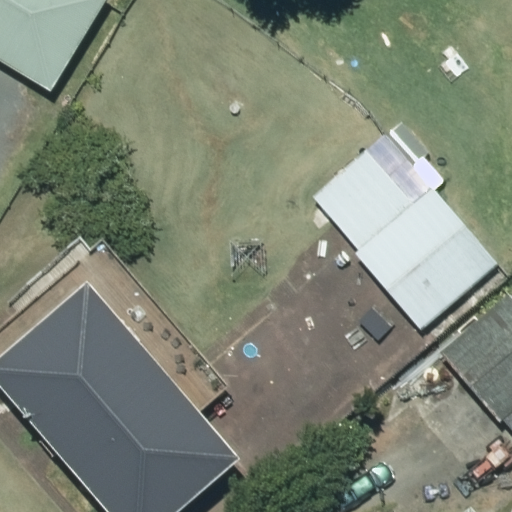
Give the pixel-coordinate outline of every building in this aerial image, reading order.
[(0,0),(0,43),(64,83),(114,0),(0,0)] [(411,117),(324,192),(368,242),(363,246),(430,323),(507,256),(443,182),(457,171),(411,117)] [(8,358),(139,511),(186,511),(262,447),(110,270),(8,358)] [(511,292),(450,343),(510,416),(511,413),(511,292)] [(497,511),(486,499),(470,511),(497,511)]
